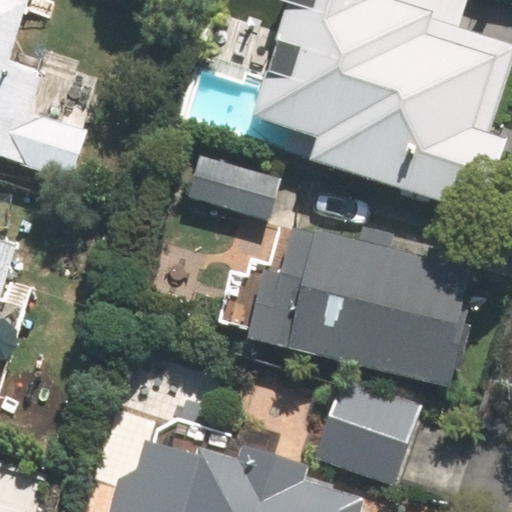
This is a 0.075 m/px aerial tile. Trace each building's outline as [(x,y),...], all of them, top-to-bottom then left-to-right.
[(46,0),(0,0),(0,153),(73,178),(88,133),(51,121),(68,69),(28,56),(46,0)] [(511,155),(511,137),(498,132),(511,92),(511,33),(415,0),(379,0),(378,6),(360,0),(344,0),(318,75),(295,67),(283,99),(307,107),(306,108),(325,115),(312,154),(491,217),(511,155)] [(309,227),(281,348),(456,388),(484,267),(309,227)] [(0,304),(10,307),(29,245),(0,236),(0,304)] [(428,412),(350,388),(327,462),(404,486),(428,412)] [(328,471),(257,449),(252,463),(212,450),(209,461),(160,446),(139,511),(374,511),(378,502),(323,485),(328,471)]
